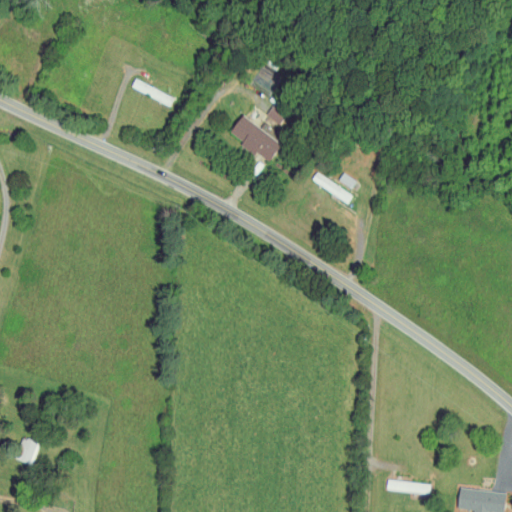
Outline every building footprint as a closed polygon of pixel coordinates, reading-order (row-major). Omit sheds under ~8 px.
[(129,88),(166,103),(169,94),(132,79),(129,88)] [(284,116),(271,107),(266,114),(279,123),(284,116)] [(280,140),(238,116),(227,136),(269,160),(280,140)] [(310,181),(346,202),(351,193),(314,173),(310,181)] [(39,443),(23,436),(14,459),(29,465),(39,443)] [(385,490),(428,494),(429,484),(386,480),(385,490)] [(456,509),(472,510),(471,511),(486,511),(491,511),(502,511),(504,492),(457,489),(456,509)]
